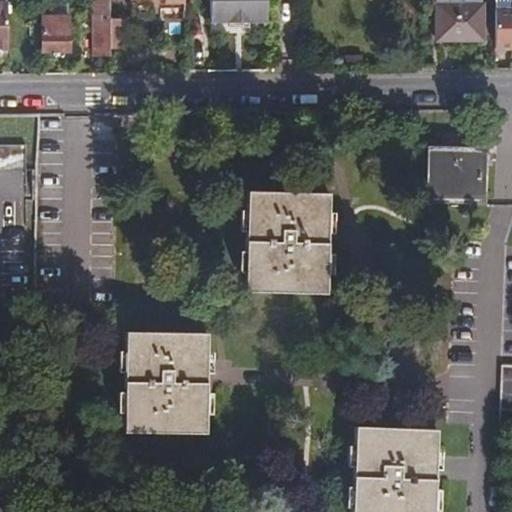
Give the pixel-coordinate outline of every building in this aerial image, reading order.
[(84,0),(85,56),(101,56),(101,50),(101,20),(101,0),(84,0)] [(151,0),(125,1),(125,11),(151,11),(151,0)] [(201,0),(202,25),(258,25),(257,0),(201,0)] [(461,0),(428,0),(429,41),(476,41),(476,5),(461,5),(461,0)] [(506,10),(506,0),(487,0),(487,10),(506,10)] [(35,19),(59,19),(60,9),(35,9),(35,19)] [(511,9),(506,10),(487,10),(488,48),(511,48),(511,9)] [(59,53),(59,19),(35,19),(34,54),(44,54),(44,58),(57,58),(57,53),(59,53)] [(101,20),(101,50),(119,50),(119,20),(101,20)] [(459,167),(460,155),(435,155),(435,166),(437,166),(436,198),(477,199),(478,168),(459,167)] [(478,156),(460,155),(459,167),(478,168),(478,156)] [(320,247),(321,194),(241,192),(239,293),(319,294),(320,247)] [(199,371),(200,334),(120,333),(119,432),(199,433),(199,371)] [(511,371),(504,371),(502,430),(511,429),(511,371)] [(427,511),(430,457),(432,430),(349,426),(344,511),(427,511)]
